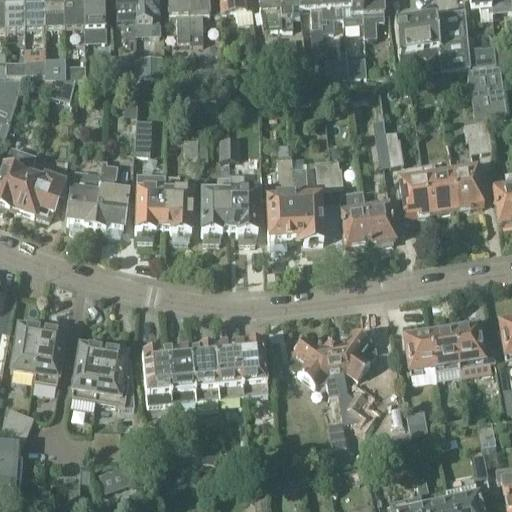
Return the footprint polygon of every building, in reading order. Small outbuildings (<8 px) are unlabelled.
[(23,24),(22,0),(4,0),(5,38),(15,38),(15,37),(24,37),(23,24)] [(44,35),(43,0),(22,0),(23,24),(24,37),(44,36),(44,35)] [(62,0),(43,0),(44,35),(63,35),(62,0)] [(72,37),(84,36),(82,0),(62,0),(63,35),(63,36),(72,35),(72,37)] [(103,0),(82,0),(84,36),(104,36),(103,0)] [(135,43),(135,30),(133,0),(114,0),(115,21),(123,21),(123,43),(135,43)] [(133,0),(135,30),(158,29),(156,0),(133,0)] [(188,47),(187,0),(167,0),(168,22),(176,22),(177,48),(188,47)] [(187,0),(188,47),(188,50),(202,50),(201,23),(209,23),(209,21),(219,21),(216,1),(209,2),(208,0),(187,0)] [(216,0),(216,1),(219,21),(219,25),(235,22),(237,31),(254,28),(251,15),(246,16),(243,0),(216,0)] [(264,37),(280,36),(277,0),(258,0),(259,17),(264,37)] [(277,0),(280,36),(280,38),(292,37),(291,17),(301,16),(299,0),(277,0)] [(319,0),(299,0),(301,16),(309,16),(312,52),(323,51),(322,40),(319,0)] [(339,0),(319,0),(322,40),(332,40),(332,14),(341,13),(339,0)] [(360,0),(339,0),(341,13),(350,13),(351,31),(362,30),(360,0)] [(360,0),(362,30),(363,44),(376,43),(375,28),(384,27),(382,0),(360,0)] [(491,4),(490,0),(469,0),(469,5),(477,3),(479,17),(480,16),(480,20),(491,19),(490,4),(491,4)] [(511,18),(510,0),(490,0),(491,4),(498,4),(499,14),(506,14),(507,18),(511,18),(511,24),(511,23),(511,18)] [(435,78),(448,76),(470,74),(469,55),(464,17),(435,22),(435,21),(394,28),(402,83),(435,78)] [(294,46),(283,46),(283,55),(294,54),(294,46)] [(495,53),(469,55),(470,74),(496,70),(496,58),(495,53)] [(85,86),(84,57),(78,57),(78,67),(64,67),(64,86),(85,86)] [(278,68),(263,68),(263,89),(304,88),(303,57),(278,58),(278,68)] [(496,58),(496,70),(510,69),(509,57),(496,58)] [(360,63),(346,64),(349,85),(362,84),(360,63)] [(44,82),(45,87),(52,87),(64,86),(64,67),(45,68),(44,82)] [(163,67),(138,67),(138,86),(163,86),(163,67)] [(25,68),(25,70),(25,82),(44,82),(45,68),(25,68)] [(25,70),(5,70),(5,82),(25,82),(25,70)] [(136,71),(111,72),(111,86),(136,86),(136,71)] [(465,76),(474,130),(478,159),(490,157),(485,123),(505,120),(498,72),(465,76)] [(196,86),(196,74),(179,74),(179,86),(196,86)] [(229,74),(196,74),(196,86),(230,87),(229,74)] [(239,76),(229,74),(230,87),(239,87),(239,76)] [(448,76),(435,78),(437,92),(450,91),(448,76)] [(433,81),(425,81),(425,89),(434,88),(433,81)] [(0,144),(3,146),(20,87),(0,86),(0,144)] [(86,89),(78,88),(77,106),(85,106),(86,89)] [(138,88),(115,88),(115,101),(137,102),(138,88)] [(381,124),(379,88),(350,90),(352,115),(377,113),(377,115),(373,115),(374,124),(381,124)] [(260,89),(260,100),(269,100),(268,89),(260,89)] [(348,89),(322,91),(322,105),(349,102),(348,89)] [(323,112),(322,105),(322,91),(302,92),(304,113),(323,112)] [(135,125),(134,161),(147,162),(150,126),(135,125)] [(474,130),(464,132),(468,161),(478,159),(474,130)] [(383,139),(385,156),(388,173),(402,171),(399,145),(396,146),(395,138),(383,139)] [(376,158),(385,156),(383,139),(373,140),(376,158)] [(197,146),(183,146),(183,166),(197,166),(197,146)] [(197,146),(197,166),(206,166),(206,146),(197,146)] [(218,167),(228,167),(228,146),(218,146),(218,167)] [(239,146),(228,146),(228,167),(239,167),(239,146)] [(10,160),(0,187),(0,219),(2,220),(5,219),(6,215),(9,216),(10,214),(17,217),(31,179),(34,169),(36,163),(12,155),(10,160)] [(388,173),(385,156),(376,158),(378,175),(388,173)] [(337,164),(328,165),(331,196),(343,195),(341,173),(339,173),(337,164)] [(102,180),(95,234),(104,235),(103,242),(119,244),(120,236),(122,236),(127,200),(125,200),(126,198),(112,196),(115,171),(104,170),(105,166),(99,165),(99,167),(96,167),(95,179),(102,180)] [(295,246),(291,175),(291,165),(276,165),(278,204),(266,205),(268,247),(270,247),(271,257),(285,256),(285,246),(295,246)] [(331,196),(328,165),(313,167),(317,198),(331,196)] [(31,179),(17,217),(34,222),(34,221),(49,226),(52,218),(53,218),(57,204),(56,203),(57,200),(64,203),(67,181),(34,169),(31,179)] [(433,169),(421,171),(429,221),(457,216),(451,178),(451,173),(434,176),(433,169)] [(429,221),(421,171),(402,174),(399,186),(404,223),(417,221),(417,223),(429,221)] [(305,174),(291,175),(295,246),(303,246),(303,249),(323,248),(320,202),(307,202),(305,174)] [(476,174),(451,178),(457,216),(470,214),(470,212),(482,209),(476,174)] [(222,238),(228,238),(228,183),(228,175),(221,175),(221,183),(216,183),(216,200),(201,200),(201,240),(203,240),(203,249),(219,249),(219,240),(222,240),(222,238)] [(71,193),(66,229),(69,229),(69,235),(70,238),(81,239),(83,237),(83,232),(95,234),(102,180),(95,179),(84,178),(81,194),(71,193)] [(511,227),(511,178),(503,180),(505,192),(493,194),(498,230),(502,230),(502,232),(511,231),(511,228),(511,227)] [(155,236),(163,237),(165,182),(149,182),(148,198),(136,197),(135,230),(134,238),(137,238),(136,247),(152,248),(153,238),(155,238),(155,236)] [(165,182),(163,237),(169,237),(169,239),(172,239),(172,248),(188,249),(188,240),(190,240),(192,200),(177,199),(177,183),(165,182)] [(241,183),(228,183),(228,238),(235,238),(235,240),(238,240),(238,250),(255,250),(255,240),(257,240),(257,200),(241,200),(241,183)] [(354,252),(370,250),(364,209),(363,209),(362,206),(361,199),(341,201),(339,212),(345,251),(354,250),(354,252)] [(362,206),(363,209),(364,209),(370,250),(381,248),(381,251),(392,249),(391,247),(395,246),(389,209),(386,210),(385,208),(374,209),(373,204),(362,206)] [(511,365),(511,325),(499,327),(505,366),(511,365)] [(10,376),(34,380),(42,335),(34,334),(35,330),(22,328),(22,332),(18,331),(10,376)] [(453,335),(459,370),(462,385),(493,380),(491,369),(495,369),(492,349),(480,351),(477,331),(453,335)] [(42,335),(34,380),(33,388),(57,392),(65,339),(61,338),(62,334),(50,332),(49,336),(42,335)] [(453,335),(429,339),(435,373),(437,387),(461,384),(459,370),(453,335)] [(414,336),(403,338),(404,343),(409,376),(410,382),(422,380),(422,375),(435,373),(429,339),(415,341),(414,336)] [(344,350),(330,352),(338,399),(347,397),(344,377),(347,377),(355,384),(375,359),(374,354),(365,347),(365,343),(360,339),(356,340),(353,338),(344,350)] [(338,399),(330,352),(316,355),(303,345),(301,348),(298,348),(293,354),(295,358),(290,365),(293,376),(297,379),(296,381),(315,393),(324,381),(326,380),(328,401),(338,400),(338,399)] [(83,351),(79,351),(71,404),(94,407),(103,354),(95,353),(96,349),(84,347),(83,351)] [(245,352),(238,352),(243,403),(267,400),(262,350),(261,350),(258,348),(248,349),(245,352)] [(220,408),(219,405),(215,354),(213,354),(210,350),(200,351),(197,356),(190,357),(195,407),(195,410),(220,408)] [(238,352),(231,353),(229,353),(226,350),(217,351),(215,354),(219,405),(243,403),(238,352)] [(111,352),(111,356),(103,354),(94,407),(117,411),(116,413),(131,412),(131,413),(132,413),(130,372),(131,368),(125,368),(127,358),(123,358),(123,354),(111,352)] [(195,407),(190,357),(189,357),(187,354),(177,355),(174,358),(166,359),(171,409),(195,407)] [(166,359),(159,360),(158,360),(155,357),(145,358),(142,361),(147,412),(171,409),(166,359)] [(511,392),(502,394),(506,421),(511,419),(511,392)] [(347,397),(338,399),(341,417),(349,416),(347,397)] [(10,415),(5,427),(28,436),(33,424),(10,415)] [(406,419),(409,437),(409,440),(411,440),(428,438),(425,416),(406,419)] [(469,433),(468,425),(441,429),(443,437),(469,433)] [(3,433),(0,431),(0,438),(1,438),(24,447),(28,436),(5,427),(3,433)] [(478,431),(483,458),(486,474),(499,472),(490,428),(478,431)] [(433,439),(443,437),(441,429),(432,431),(433,439)] [(409,440),(409,437),(397,438),(401,462),(414,460),(411,440),(409,440)] [(401,462),(397,438),(384,440),(388,464),(401,462)] [(95,439),(95,442),(95,452),(119,452),(119,440),(95,439)] [(348,470),(344,439),(328,441),(333,472),(348,470)] [(0,485),(20,487),(21,472),(19,472),(20,450),(0,449),(0,485)] [(119,452),(95,452),(95,468),(119,464),(119,452)] [(185,467),(184,455),(176,456),(177,468),(185,467)] [(173,457),(163,458),(164,468),(174,468),(173,457)] [(221,457),(201,458),(201,471),(222,470),(221,457)] [(488,483),(486,474),(483,458),(470,461),(474,485),(488,483)] [(247,459),(225,459),(225,472),(247,472),(247,459)] [(366,473),(357,475),(360,488),(369,486),(366,473)] [(131,489),(126,474),(100,483),(105,498),(131,489)] [(500,486),(505,509),(505,511),(511,511),(511,474),(495,478),(497,486),(500,486)] [(308,478),(299,479),(302,494),(311,492),(308,478)] [(383,478),(372,481),(378,508),(391,505),(387,482),(384,483),(383,478)] [(302,494),(299,479),(291,481),(294,495),(302,494)] [(0,510),(18,511),(20,487),(0,485),(0,510)] [(426,485),(417,487),(420,501),(429,499),(426,485)] [(446,498),(447,503),(449,511),(480,511),(475,491),(446,498)] [(65,511),(78,511),(79,497),(66,496),(65,511)] [(422,511),(449,511),(447,503),(422,509),(422,511)]
